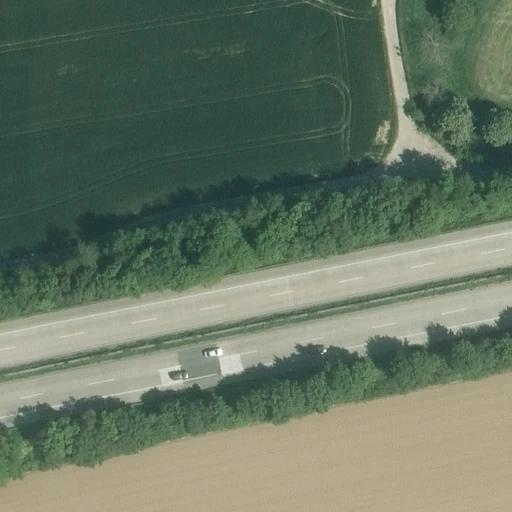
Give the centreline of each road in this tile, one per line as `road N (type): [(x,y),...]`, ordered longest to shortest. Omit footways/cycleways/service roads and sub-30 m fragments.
road 1 (track): [(0,266),(76,253),(175,210),(419,161),(511,167)]
road 2 (motorway): [(511,249),(0,350)]
road 3 (motorway): [(0,402),(511,301)]
road 4 (track): [(419,161),(389,0)]
